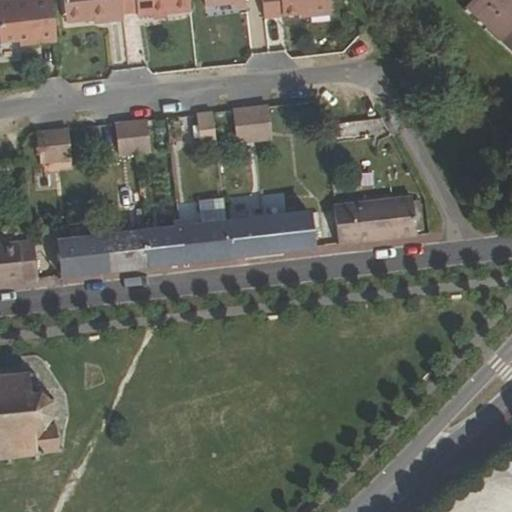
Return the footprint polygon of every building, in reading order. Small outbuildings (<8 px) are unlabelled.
[(58,45),(52,0),(49,0),(28,3),(1,6),(0,5),(0,25),(3,47),(33,43),(33,47),(58,45)] [(124,18),(122,0),(66,0),(70,26),(125,21),(124,18)] [(191,0),(122,0),(124,18),(139,16),(139,20),(194,15),(191,0)] [(247,0),(248,0),(205,0),(207,10),(248,5),(247,0)] [(263,0),(265,20),(311,15),(311,19),(332,18),(329,0),(263,0)] [(511,0),(477,0),(466,12),(511,55),(511,0)] [(251,111),(255,143),(272,141),(269,109),(251,111)] [(237,145),(255,143),(251,111),(233,112),(237,145)] [(214,114),(197,117),(200,149),(217,147),(214,114)] [(340,121),(340,135),(380,134),(379,120),(340,121)] [(131,124),(135,158),(151,156),(148,122),(131,124)] [(120,159),(135,158),(131,124),(117,126),(120,159)] [(73,163),(69,132),(40,135),(43,166),(73,163)] [(335,210),(339,247),(417,239),(414,202),(335,210)] [(264,221),(268,257),(315,251),(311,216),(297,217),(297,211),(286,212),(287,219),(264,221)] [(203,229),(180,231),(185,266),(231,261),(227,225),(214,227),(214,221),(202,222),(203,229)] [(227,225),(231,261),(268,257),(264,221),(227,225)] [(143,229),(148,271),(185,266),(180,231),(149,234),(148,228),(143,229)] [(104,249),(107,275),(148,271),(143,229),(139,229),(139,236),(98,240),(99,250),(104,249)] [(64,280),(107,275),(104,249),(99,250),(98,240),(86,241),(85,235),(75,236),(75,244),(60,245),(64,280)] [(0,288),(24,285),(20,247),(0,249),(0,288)] [(0,460),(10,460),(12,466),(16,465),(15,459),(39,456),(40,462),(43,463),(45,457),(48,457),(50,454),(62,453),(66,454),(69,449),(64,446),(63,432),(52,427),(52,419),(58,420),(59,416),(53,414),(52,402),(56,402),(55,396),(51,398),(48,390),(53,384),(49,381),(44,386),(36,386),(36,378),(40,378),(41,372),(36,371),(34,366),(29,367),(30,373),(6,376),(5,370),(2,370),(2,377),(0,376),(0,460)] [(123,474),(70,491),(76,511),(184,511),(172,473),(127,488),(123,474)]
